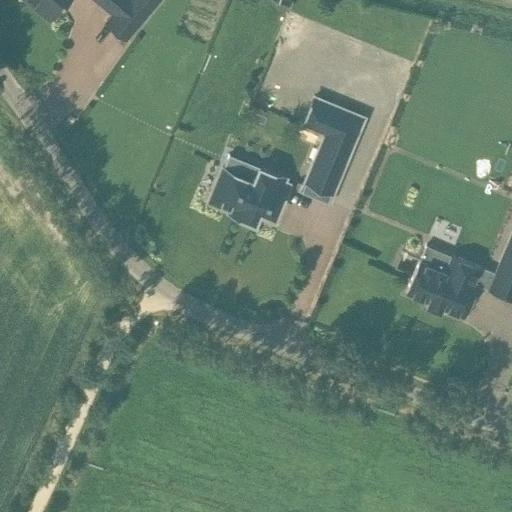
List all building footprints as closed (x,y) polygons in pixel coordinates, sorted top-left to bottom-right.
[(33,0),(35,1),(32,4),(48,18),(63,0),(33,0)] [(96,0),(112,13),(106,20),(126,38),(158,0),(96,0)] [(362,122),(365,116),(315,96),(303,124),(324,133),(301,188),(330,200),(362,122)] [(260,166),(254,180),(222,167),(208,200),(228,208),(230,209),(229,210),(255,221),(260,209),(275,215),(289,182),(284,180),(286,177),(271,171),(260,166)] [(511,298),(511,230),(488,288),(499,293),(511,298)] [(428,300),(426,304),(440,310),(442,306),(464,315),(478,282),(476,281),(482,267),(451,254),(445,268),(420,258),(406,291),(421,297),(428,300)]
